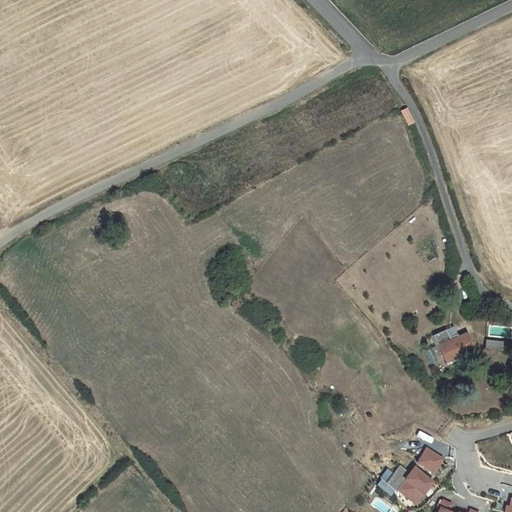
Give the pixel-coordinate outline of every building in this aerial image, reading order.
[(433,336),(445,365),(466,356),(465,355),(474,351),(466,332),(457,336),(456,335),(448,338),(445,330),(433,336)] [(511,350),(511,344),(508,344),(508,343),(486,341),(485,349),(507,351),(508,350),(511,350)] [(426,449),(417,462),(433,472),(442,459),(426,449)] [(415,477),(409,473),(400,465),(385,483),(395,491),(396,489),(413,503),(431,482),(419,472),(415,477)] [(414,467),(409,473),(415,477),(419,472),(414,467)] [(509,507),(506,506),(503,511),(511,511),(511,498),(509,507)] [(451,504),(443,500),(437,511),(449,511),(447,511),(451,504)]
